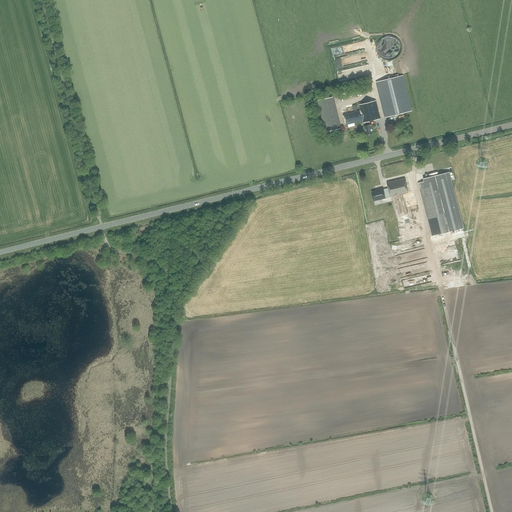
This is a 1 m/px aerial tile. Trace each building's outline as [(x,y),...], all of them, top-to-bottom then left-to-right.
[(384,37),(381,40),(378,43),(377,48),(378,52),(380,56),(384,59),(388,61),(392,60),(397,58),(400,55),(402,51),(402,46),(400,42),(397,39),(393,36),(389,36),(384,37)] [(339,79),(347,77),(345,70),(369,66),(368,61),(340,67),(341,71),(338,71),(339,79)] [(403,75),(376,82),(385,118),(412,111),(403,75)] [(333,98),(317,101),(325,133),(341,129),(333,98)] [(369,121),(380,119),(375,100),(359,105),(360,110),(343,115),(345,125),(363,121),(363,123),(364,123),(365,126),(364,127),(366,135),(373,134),(371,125),(370,125),(369,121)] [(424,182),(418,183),(432,236),(455,230),(463,228),(449,172),(423,179),(424,182)] [(374,200),(385,198),(389,197),(390,197),(408,193),(404,178),(386,183),(388,188),(383,189),(379,189),(379,191),(372,192),(374,200)] [(432,273),(412,200),(394,204),(404,243),(393,246),(402,281),(432,273)] [(463,269),(461,260),(459,260),(458,256),(454,258),(454,260),(441,264),(444,274),(463,269)]
